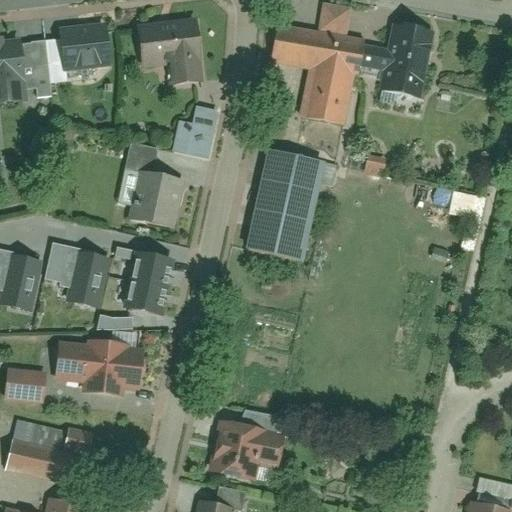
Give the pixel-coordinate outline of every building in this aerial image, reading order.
[(207,83),(200,18),(140,24),(145,68),(174,65),(176,86),(207,83)] [(113,66),(108,23),(61,28),(63,40),(66,71),(69,71),(113,66)] [(361,43),(278,27),(272,60),(310,67),(301,114),(347,123),(361,43)] [(379,101),(418,107),(430,34),(391,28),(379,101)] [(31,102),(30,90),(25,44),(25,39),(0,41),(0,105),(15,103),(31,102)] [(66,71),(63,40),(48,41),(52,84),(70,82),(69,71),(66,71)] [(52,84),(48,41),(25,44),(30,90),(39,89),(40,98),(54,97),(52,84)] [(176,152),(212,160),(222,112),(198,107),(194,124),(182,121),(176,152)] [(140,173),(156,176),(162,148),(133,143),(128,170),(140,173)] [(326,169),(270,156),(246,253),(303,267),(326,169)] [(130,221),(177,231),(187,182),(156,176),(140,173),(130,221)] [(479,223),(485,200),(451,191),(445,215),(479,223)] [(68,303),(96,309),(106,261),(78,255),(78,258),(66,255),(59,288),(71,290),(68,303)] [(124,309),(159,317),(171,263),(136,256),(124,309)] [(1,306),(29,312),(40,264),(11,258),(11,261),(0,258),(0,292),(4,294),(1,306)] [(61,339),(57,378),(86,382),(85,390),(126,394),(127,386),(142,388),(147,349),(131,348),(132,342),(91,338),(91,343),(61,339)] [(8,399),(47,402),(50,371),(11,368),(8,399)] [(280,436),(218,422),(207,469),(253,480),(257,463),(273,467),(280,436)] [(35,442),(66,450),(70,430),(39,423),(35,442)] [(66,450),(91,455),(97,431),(72,426),(70,430),(66,450)] [(16,438),(8,470),(90,489),(97,457),(91,455),(66,450),(35,442),(16,438)] [(6,511),(94,511),(96,506),(51,495),(47,511),(28,511),(7,507),(6,511)] [(511,511),(511,506),(477,498),(474,511),(511,511)] [(234,511),(235,509),(197,500),(193,511),(234,511)]
